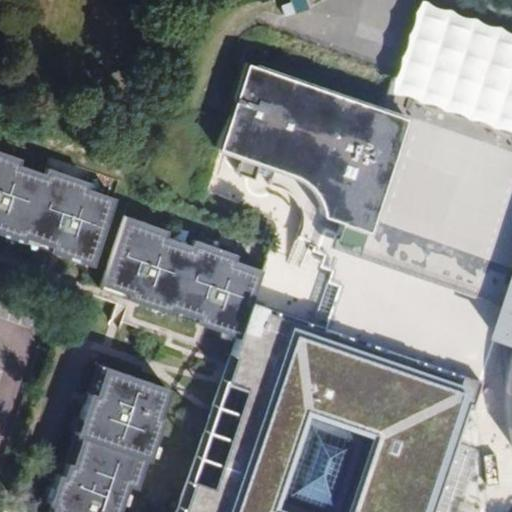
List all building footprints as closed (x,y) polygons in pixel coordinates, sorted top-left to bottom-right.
[(30,5),(15,0),(9,0),(0,31),(0,52),(12,58),(30,5)] [(511,130),(511,29),(423,0),(412,0),(384,88),(511,130)] [(283,246),(305,254),(308,244),(323,249),(328,236),(501,293),(511,258),(511,201),(390,156),(404,118),(244,62),(214,149),(238,158),(236,171),(244,174),(253,176),(257,166),(269,171),(263,185),(266,188),(279,194),(294,215),(283,246)] [(0,235),(16,241),(20,235),(43,245),(46,235),(59,239),(54,254),(82,264),(106,200),(77,190),(78,185),(40,173),(38,177),(10,167),(12,163),(0,159),(0,235)] [(253,176),(263,185),(269,171),(257,166),(253,176)] [(245,301),(255,271),(220,260),(221,255),(182,242),(180,247),(153,239),(154,234),(117,221),(93,287),(120,296),(124,285),(137,290),(133,306),(160,314),(163,310),(188,318),(192,308),(206,314),(202,328),(233,339),(245,301)] [(41,250),(54,254),(59,239),(46,235),(43,245),(41,250)] [(316,289),(332,294),(322,326),(284,314),(281,322),(328,337),(333,322),(333,320),(335,321),(347,282),(339,279),(346,259),(496,308),(501,293),(328,236),(323,249),(308,244),(305,254),(312,256),(309,268),(321,272),(316,289)] [(511,329),(511,258),(501,293),(496,308),(491,322),(511,329)] [(428,511),(491,322),(496,308),(346,259),(339,279),(347,282),(335,321),(333,320),(333,322),(328,337),(281,322),(284,314),(245,301),(233,339),(178,511),(428,511)] [(124,285),(120,296),(118,301),(133,306),(137,290),(124,285)] [(187,323),(202,328),(206,314),(192,308),(188,318),(187,323)] [(115,511),(125,487),(133,491),(142,462),(146,464),(159,425),(152,421),(162,393),(98,370),(89,400),(97,403),(93,415),(78,409),(69,439),(77,442),(69,470),(65,483),(55,480),(50,478),(43,504),(46,507),(44,511),(115,511)] [(97,403),(89,400),(81,397),(78,409),(93,415),(97,403)] [(65,483),(69,470),(59,465),(55,480),(65,483)]
